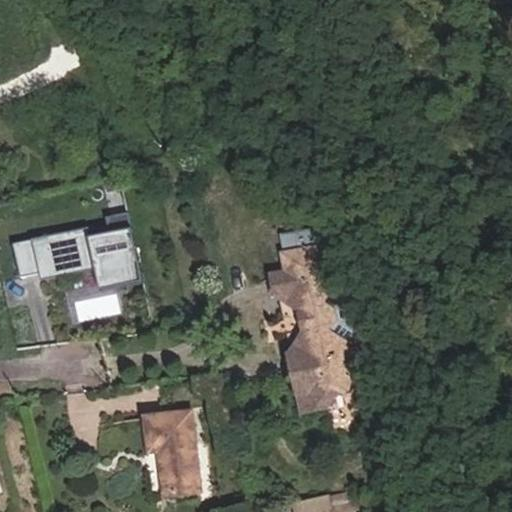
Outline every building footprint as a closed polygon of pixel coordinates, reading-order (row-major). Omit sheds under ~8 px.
[(89,232),(14,248),(21,281),(48,276),(50,283),(95,274),(100,296),(141,287),(127,217),(106,222),(109,240),(92,243),(89,232)] [(319,238),(281,243),(284,276),(273,277),(263,277),(266,301),(277,299),(280,321),(288,321),(290,335),(283,336),(286,360),(279,360),(282,381),(290,380),(295,379),(301,414),(333,409),(352,390),(345,348),(352,338),(346,302),(331,290),(324,255),(321,255),(319,238)] [(192,415),(150,419),(152,450),(165,449),(168,499),(200,497),(192,415)] [(168,499),(165,449),(152,450),(146,450),(149,501),(168,499)] [(310,506),(328,502),(327,497),(309,502),(310,506)] [(351,511),(348,497),(328,502),(330,511),(351,511)] [(290,511),(310,506),(309,502),(289,507),(290,511)] [(330,511),(328,502),(310,506),(290,511),(330,511)]
